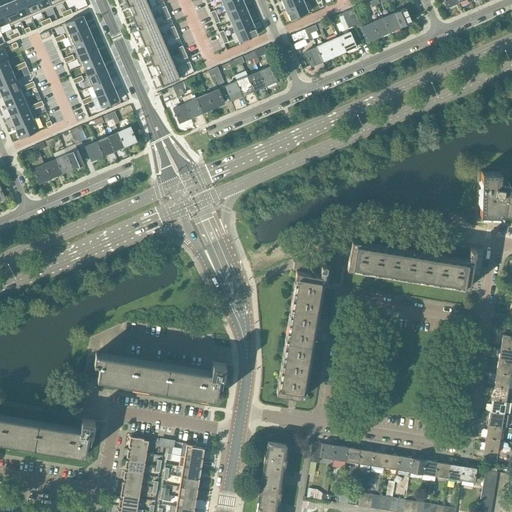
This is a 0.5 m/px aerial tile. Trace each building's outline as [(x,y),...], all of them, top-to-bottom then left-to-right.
[(14,1),(12,1),(21,21),(31,17),(24,0),(14,0),(13,1),(14,1)] [(24,0),(31,17),(35,15),(42,12),(36,0),(24,0)] [(36,0),(42,12),(47,10),(52,8),(48,0),(36,0)] [(148,0),(140,0),(128,6),(132,15),(152,7),(148,0)] [(242,0),(227,0),(222,2),(227,12),(244,5),(242,0)] [(302,0),(281,0),(286,10),(304,2),(302,0)] [(2,6),(1,6),(8,23),(10,26),(17,23),(21,21),(12,1),(8,3),(2,6)] [(304,2),(286,10),(290,20),(308,12),(304,2)] [(244,5),(227,12),(231,22),(249,15),(244,5)] [(0,6),(0,26),(8,23),(1,6),(0,6)] [(152,7),(132,15),(136,25),(154,18),(150,9),(152,8),(152,7)] [(347,11),(353,26),(359,24),(352,8),(347,11)] [(394,13),(400,27),(411,22),(409,17),(405,8),(394,13)] [(353,26),(347,11),(338,15),(339,17),(342,16),(348,29),(353,26)] [(394,13),(383,18),(389,32),(400,27),(394,13)] [(249,15),(231,22),(235,33),(253,25),(249,15)] [(82,16),(61,25),(65,34),(66,36),(87,27),(87,26),(85,20),(82,16)] [(154,18),(136,25),(140,35),(158,28),(154,18)] [(378,36),(389,32),(383,18),(372,23),(378,36)] [(378,36),(372,23),(361,27),(367,41),(378,36)] [(253,25),(235,33),(240,42),(257,35),(253,25)] [(313,39),(310,34),(317,30),(315,25),(304,29),(304,30),(293,34),(296,40),(306,36),(309,41),(313,39)] [(87,27),(66,36),(69,43),(71,47),(72,46),(92,38),(90,33),(87,27)] [(158,28),(140,35),(145,45),(164,37),(164,36),(162,37),(158,28)] [(42,40),(50,36),(48,30),(39,34),(42,40)] [(349,32),(338,37),(344,51),(355,46),(349,32)] [(164,37),(145,45),(149,55),(169,47),(164,37)] [(338,37),(327,42),(333,56),(344,51),(338,37)] [(92,38),(72,46),(77,57),(96,48),(96,47),(94,41),(92,38)] [(322,61),(333,56),(327,42),(316,47),(322,61)] [(169,47),(149,55),(153,65),(174,56),(170,57),(167,48),(169,47)] [(253,58),(255,64),(259,62),(257,58),(267,54),(264,47),(255,51),(254,51),(243,55),(246,61),(253,58)] [(322,61),(316,47),(305,52),(311,66),(322,61)] [(0,49),(0,63),(7,61),(9,60),(3,48),(0,49)] [(96,48),(77,57),(77,58),(81,67),(83,66),(101,58),(99,54),(97,48),(96,48)] [(174,56),(153,65),(158,76),(178,66),(174,56)] [(101,58),(83,66),(84,67),(87,74),(87,76),(105,68),(105,67),(103,62),(101,58)] [(7,61),(0,63),(0,75),(12,70),(9,65),(7,61)] [(178,66),(158,76),(162,85),(182,77),(177,67),(178,67),(178,66)] [(258,72),(264,86),(276,81),(273,75),(270,67),(258,72)] [(87,76),(85,76),(90,88),(92,87),(110,79),(108,74),(106,69),(105,68),(87,76)] [(213,73),(211,69),(207,71),(210,77),(214,75),(218,85),(224,82),(219,71),(213,73)] [(12,70),(0,75),(0,86),(16,80),(12,70)] [(253,90),(264,86),(258,72),(248,76),(253,90)] [(248,76),(236,81),(243,95),(253,90),(248,76)] [(110,79),(92,87),(97,97),(115,90),(114,89),(112,83),(110,79)] [(16,80),(0,86),(0,91),(0,92),(2,97),(20,89),(19,87),(16,80)] [(172,86),(175,92),(177,97),(181,96),(181,95),(178,90),(184,88),(186,87),(183,81),(172,86)] [(231,100),(243,95),(236,81),(225,86),(231,100)] [(20,89),(2,97),(3,98),(5,103),(6,107),(26,98),(25,94),(22,89),(20,89)] [(206,94),(212,108),(224,103),(218,89),(206,94)] [(115,90),(97,97),(101,108),(119,100),(117,95),(115,90)] [(206,94),(195,99),(201,113),(212,108),(206,94)] [(26,98),(6,107),(8,112),(10,117),(31,108),(30,108),(26,98)] [(190,118),(201,113),(195,99),(184,103),(190,118)] [(190,118),(184,103),(173,108),(179,122),(190,118)] [(31,108),(10,117),(11,118),(12,121),(13,123),(15,128),(34,120),(36,119),(32,108),(31,108)] [(114,111),(103,116),(105,122),(113,119),(115,124),(119,123),(117,117),(114,111)] [(34,120),(15,128),(15,129),(17,133),(17,134),(19,138),(20,140),(39,131),(38,128),(34,120)] [(118,132),(124,146),(136,141),(130,127),(118,132)] [(113,151),(124,146),(118,132),(107,137),(113,151)] [(76,146),(82,143),(77,133),(71,135),(76,146)] [(102,155),(113,151),(107,137),(96,141),(102,155)] [(102,155),(96,141),(85,146),(91,160),(102,155)] [(43,142),(32,147),(35,153),(37,158),(41,156),(39,151),(46,148),(43,142)] [(78,150),(67,154),(73,169),(80,166),(83,164),(78,150)] [(62,173),(73,169),(67,154),(56,159),(62,173)] [(51,178),(62,173),(56,159),(45,164),(51,178)] [(51,178),(45,164),(33,169),(39,183),(51,178)] [(503,212),(511,213),(511,187),(507,187),(508,181),(507,181),(507,182),(500,181),(501,171),(500,171),(500,172),(482,171),(481,171),(480,215),(481,215),(498,215),(498,216),(499,216),(499,214),(502,215),(501,217),(502,217),(503,212)] [(475,249),(455,246),(453,253),(464,255),(465,251),(469,251),(468,254),(469,254),(468,259),(465,259),(464,262),(359,245),(360,241),(351,240),(347,268),(353,269),(353,266),(463,284),(463,287),(469,288),(470,276),(478,278),(483,251),(475,249)] [(294,262),(293,270),(296,270),(295,276),(298,276),(280,387),(277,387),(276,392),(304,397),(306,389),(302,388),(320,283),(323,283),(325,275),(324,275),(325,270),(326,264),(324,264),(324,260),(332,261),(334,248),(324,247),(320,266),(294,262)] [(500,347),(511,349),(511,335),(502,334),(500,347)] [(511,349),(500,347),(498,360),(511,362),(511,349)] [(233,365),(213,362),(211,372),(96,353),(94,362),(90,362),(88,376),(97,378),(97,379),(98,379),(98,378),(215,398),(215,399),(216,399),(218,384),(220,377),(231,379),(233,365)] [(511,362),(498,360),(496,373),(510,375),(511,371),(511,362)] [(496,373),(494,386),(508,388),(510,375),(496,373)] [(494,386),(492,398),(506,401),(508,388),(494,386)] [(492,398),(490,411),(504,414),(506,401),(492,398)] [(502,426),(504,414),(490,411),(488,424),(502,426)] [(81,429),(0,415),(0,440),(80,453),(84,454),(84,455),(85,456),(89,433),(100,435),(102,422),(82,419),(81,429)] [(499,440),(502,426),(488,424),(486,437),(499,440)] [(127,450),(146,453),(148,441),(143,440),(143,439),(130,436),(128,446),(129,447),(129,449),(127,449),(127,450)] [(499,440),(486,437),(483,451),(497,453),(499,440)] [(262,474),(280,477),(282,464),(284,464),(285,458),(283,458),(286,444),(268,441),(266,455),(264,455),(263,461),(265,461),(262,474)] [(313,441),(310,461),(316,462),(319,463),(320,457),(333,459),(335,445),(322,443),(313,441)] [(182,443),(180,456),(201,459),(203,448),(196,447),(196,446),(182,443)] [(348,447),(335,445),(333,459),(346,461),(348,447)] [(346,461),(358,463),(361,449),(348,447),(346,461)] [(374,451),(361,449),(358,463),(371,465),(374,451)] [(144,464),(146,453),(127,450),(126,457),(127,457),(127,460),(126,460),(125,461),(144,464)] [(386,454),(374,451),(371,465),(384,467),(386,454)] [(399,456),(386,454),(384,467),(397,470),(399,456)] [(200,469),(201,459),(180,456),(178,466),(182,466),(200,469)] [(412,458),(399,456),(397,470),(410,472),(412,458)] [(425,460),(412,458),(410,472),(422,474),(425,460)] [(438,462),(425,460),(422,474),(435,476),(438,462)] [(142,475),(144,464),(125,461),(124,468),(125,468),(125,471),(124,471),(142,475)] [(451,464),(438,462),(435,476),(448,478),(451,464)] [(463,466),(451,464),(448,478),(461,480),(463,466)] [(182,466),(180,477),(198,479),(200,469),(182,466)] [(463,466),(461,480),(474,482),(476,468),(463,466)] [(141,485),(142,475),(124,471),(123,479),(124,479),(123,482),(122,481),(122,482),(141,485)] [(257,507),(275,510),(277,496),(279,496),(280,490),(278,490),(280,477),(262,474),(260,487),(259,487),(258,493),(259,493),(257,507)] [(180,477),(178,487),(197,490),(198,479),(180,477)] [(122,482),(120,495),(139,498),(141,485),(122,482)] [(195,500),(197,490),(178,487),(177,497),(195,500)] [(326,500),(327,494),(323,494),(317,489),(308,488),(306,497),(322,500),(322,499),(326,500)] [(351,504),(353,495),(347,494),(347,490),(340,490),(338,502),(347,504),(351,504)] [(364,507),(367,493),(360,492),(358,506),(364,507)] [(367,493),(364,507),(370,508),(373,494),(367,493)] [(137,509),(139,498),(120,495),(120,496),(121,496),(120,499),(119,499),(118,506),(137,509)] [(390,511),(392,497),(379,495),(377,509),(390,511)] [(193,510),(195,500),(177,497),(175,507),(193,510)] [(392,497),(390,511),(396,511),(397,511),(402,511),(405,499),(398,498),(392,497)] [(405,499),(402,511),(416,511),(418,501),(411,500),(411,501),(405,499)] [(429,511),(431,504),(418,501),(416,511),(429,511)]
